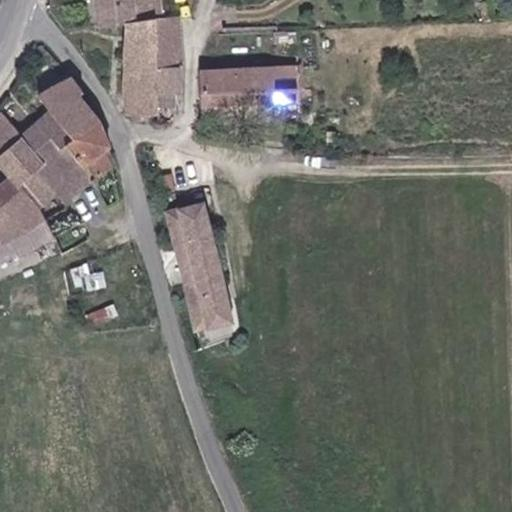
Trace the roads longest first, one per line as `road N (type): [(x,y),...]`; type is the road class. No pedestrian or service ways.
road 1 (unclassified): [(243,511),(186,370),(130,149),(73,53),(18,3)]
road 2 (unknown): [(130,149),(176,131),(185,116),(197,35),(216,0)]
